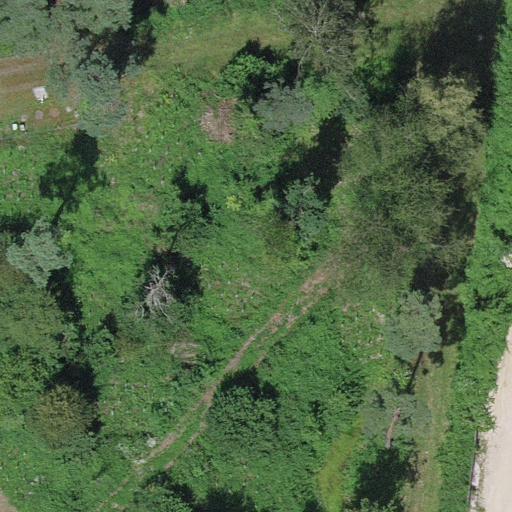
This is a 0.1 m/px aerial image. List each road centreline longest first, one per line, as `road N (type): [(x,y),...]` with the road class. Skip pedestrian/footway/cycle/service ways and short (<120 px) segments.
road 1 (track): [(418,0),(439,76),(445,141),(410,192),(328,246),(213,406),(103,511)]
road 2 (track): [(224,0),(0,56)]
